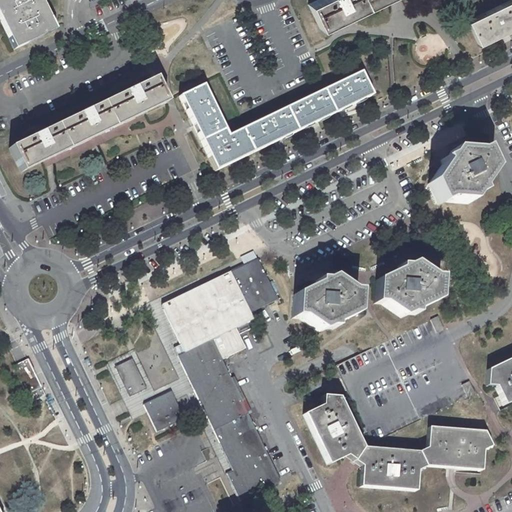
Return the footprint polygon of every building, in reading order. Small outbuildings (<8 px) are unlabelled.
[(39,0),(0,0),(0,22),(13,50),(54,31),(39,0)] [(314,0),(307,3),(318,26),(372,0),(314,0)] [(511,27),(511,0),(508,0),(466,20),(478,44),(511,27)] [(179,96),(214,171),(370,95),(359,73),(226,135),(202,85),(179,96)] [(166,104),(153,79),(9,149),(20,173),(166,104)] [(426,181),(436,201),(445,196),(465,197),(468,192),(476,188),(475,184),(490,163),(481,146),(475,148),(450,145),(447,151),(439,155),(441,160),(426,181)] [(228,472),(240,500),(280,481),(222,360),(246,348),(236,328),(253,319),(250,313),(277,300),(268,281),(258,259),(204,285),(163,305),(186,351),(179,354),(234,469),(228,472)] [(371,285),(370,307),(378,306),(397,320),(406,316),(411,316),(412,313),(431,303),(433,283),(430,283),(408,267),(393,275),(385,274),(385,278),(371,285)] [(294,292),(292,313),(299,314),(319,327),(327,323),(333,323),(334,320),(355,310),(356,290),(352,289),(329,274),(315,281),(309,281),(308,285),(294,292)] [(200,277),(146,304),(181,377),(189,393),(228,472),(234,469),(179,354),(186,351),(163,305),(204,285),(200,277)] [(339,363),(375,441),(474,393),(438,317),(339,363)] [(176,398),(189,393),(181,377),(155,390),(136,350),(108,363),(134,417),(149,412),(145,404),(172,391),(176,398)] [(511,354),(483,368),(483,382),(491,382),(500,401),(511,395),(511,354)] [(26,360),(13,367),(26,394),(37,389),(40,388),(26,360)] [(28,404),(44,396),(40,388),(37,389),(26,394),(24,395),(28,404)] [(149,412),(158,431),(185,418),(176,398),(172,391),(145,404),(149,412)] [(320,406),(303,415),(326,463),(344,454),(357,463),(356,482),(410,487),(413,468),(422,463),(478,468),(481,447),(488,444),(481,430),(428,426),(426,446),(414,452),(358,447),(336,398),(321,398),(320,406)] [(0,493),(18,485),(5,455),(0,457),(0,493)]
